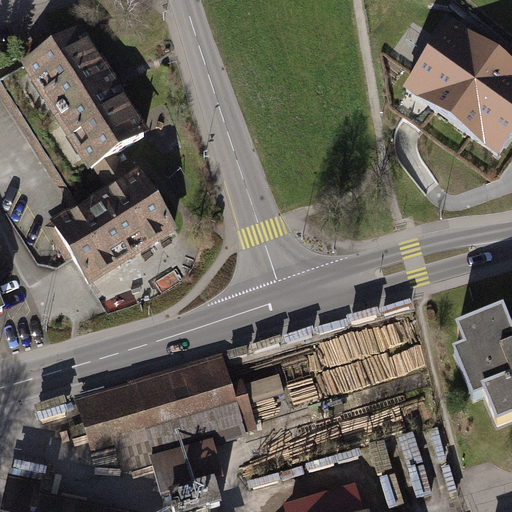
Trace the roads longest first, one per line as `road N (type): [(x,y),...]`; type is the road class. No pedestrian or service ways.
road 1 (tertiary): [(284,304),(186,0)]
road 2 (secondary): [(284,304),(0,388)]
road 3 (secondary): [(511,242),(284,304)]
